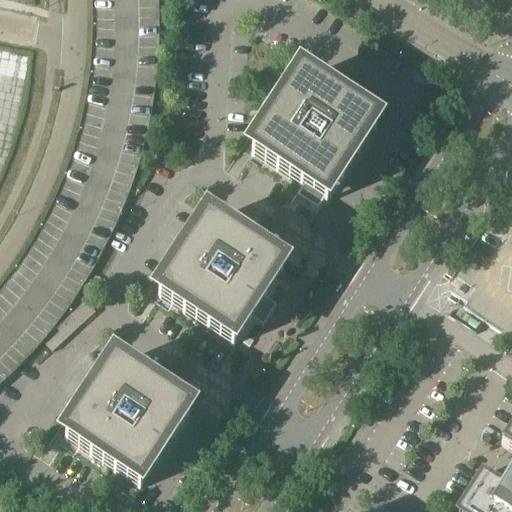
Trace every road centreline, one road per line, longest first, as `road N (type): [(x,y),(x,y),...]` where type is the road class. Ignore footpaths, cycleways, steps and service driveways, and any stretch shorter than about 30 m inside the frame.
road 1 (unclassified): [(490,82),(280,417)]
road 2 (unclassified): [(309,445),(511,131)]
road 3 (unclassified): [(0,262),(64,128),(77,0)]
road 4 (unclassified): [(388,0),(490,82)]
